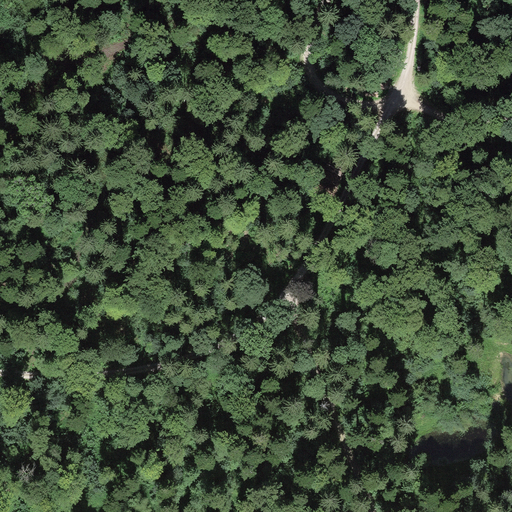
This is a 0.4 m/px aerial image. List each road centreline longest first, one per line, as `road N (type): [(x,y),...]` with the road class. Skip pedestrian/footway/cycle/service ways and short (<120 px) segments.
road 1 (track): [(398,96),(302,273),(250,327),(169,364),(116,374),(0,370)]
road 2 (track): [(439,119),(438,240),(451,267),(460,341),(454,355),(347,410)]
road 3 (track): [(276,306),(347,410),(372,511)]
road 4 (track): [(325,0),(308,37),(311,72),(327,96),(388,114)]
